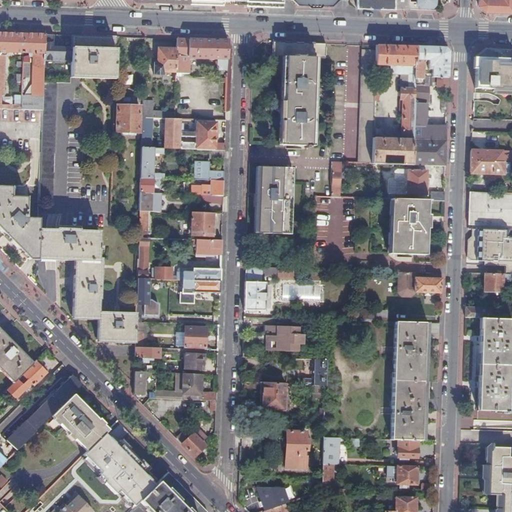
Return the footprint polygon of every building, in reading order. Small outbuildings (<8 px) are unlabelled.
[(357,0),(357,7),(379,8),(395,8),(394,0),(357,0)] [(409,0),(394,0),(395,8),(409,9),(409,1),(409,0)] [(416,9),(437,10),(437,0),(416,0),(417,1),(416,9)] [(503,13),(511,12),(511,0),(479,0),(479,5),(485,12),(503,13)] [(9,33),(0,32),(0,108),(22,109),(22,105),(1,104),(1,96),(4,96),(5,53),(7,52),(23,53),(24,34),(9,33)] [(33,34),(24,34),(23,53),(35,54),(45,54),(45,34),(33,34)] [(54,35),(45,34),(45,54),(44,61),(72,61),(72,48),(53,47),(54,35)] [(95,36),(72,35),(72,48),(72,61),(71,75),(115,77),(116,37),(95,36)] [(205,40),(177,39),(177,49),(176,72),(189,72),(189,62),(200,63),(200,60),(218,60),(218,70),(228,71),(229,41),(205,40)] [(286,58),(314,59),(326,59),(326,44),(324,44),(322,44),(273,42),(273,57),(286,58)] [(396,47),(376,46),(376,51),(375,66),(391,66),(401,66),(401,74),(400,85),(403,89),(400,89),(400,111),(402,112),(401,139),(374,138),(373,163),(379,164),(397,164),(413,165),(413,140),(416,47),(396,47)] [(432,48),(416,47),(413,140),(446,141),(446,127),(425,126),(426,118),(427,118),(428,104),(430,104),(430,93),(430,87),(423,86),(424,78),(425,61),(429,61),(429,70),(431,70),(431,78),(437,78),(437,88),(448,88),(449,52),(445,48),(432,48)] [(176,72),(177,49),(157,49),(157,64),(153,64),(153,75),(163,75),(163,72),(176,72)] [(375,66),(376,51),(362,50),(359,163),(373,163),(374,138),(374,101),(375,86),(375,66)] [(511,50),(486,50),(476,58),(475,90),(494,90),(494,93),(511,93),(511,50)] [(45,54),(35,54),(35,56),(33,56),(33,68),(44,69),(44,61),(45,54)] [(314,59),(286,58),(283,146),(305,147),(305,149),(310,149),(310,147),(311,147),(314,59)] [(401,66),(391,66),(390,74),(401,74),(401,66)] [(44,69),(33,68),(33,96),(43,96),(44,83),(44,69)] [(447,94),(448,88),(437,88),(437,78),(431,78),(424,78),(423,86),(430,87),(430,93),(447,94)] [(43,96),(43,110),(40,197),(54,198),(57,83),(44,83),(43,96)] [(154,101),(143,101),(143,119),(150,119),(166,119),(175,120),(175,113),(154,112),(154,101)] [(140,108),(118,107),(117,131),(140,132),(140,108)] [(183,131),(183,128),(180,128),(181,120),(175,120),(166,119),(165,149),(189,150),(210,151),(225,152),(225,148),(215,148),(215,124),(197,123),(197,124),(194,124),(194,126),(197,126),(197,134),(189,134),(189,131),(183,131)] [(487,132),(471,132),(471,140),(487,141),(487,132)] [(446,141),(413,140),(413,165),(445,166),(445,153),(446,141)] [(149,149),(142,148),(141,178),(161,179),(164,179),(164,175),(161,175),(161,174),(154,173),(155,154),(163,154),(164,149),(149,149)] [(501,151),(470,150),(470,162),(503,163),(503,160),(501,160),(501,151)] [(225,160),(225,152),(210,151),(210,160),(225,160)] [(511,151),(501,151),(501,160),(503,160),(503,163),(509,163),(510,163),(511,151)] [(503,163),(470,162),(470,174),(509,176),(509,163),(503,163)] [(342,168),(332,167),(332,186),(341,186),(342,168)] [(290,168),(260,168),(258,234),(287,235),(290,168)] [(224,181),(224,172),(209,171),(208,180),(211,180),(224,181)] [(426,176),(407,175),(406,194),(426,195),(426,176)] [(161,179),(141,178),(140,193),(153,193),(153,189),(160,189),(161,179)] [(224,186),(224,181),(211,180),(211,185),(201,185),(201,186),(192,186),(191,195),(208,195),(224,196),(224,186)] [(332,186),(332,197),(341,198),(341,186),(332,186)] [(0,187),(0,231),(29,261),(38,261),(38,258),(39,231),(39,220),(30,220),(31,205),(30,202),(28,200),(27,199),(11,198),(12,190),(18,190),(18,188),(12,187),(12,188),(0,187)] [(444,202),(444,192),(431,192),(430,201),(444,202)] [(468,221),(468,225),(511,226),(511,193),(469,192),(469,198),(468,221)] [(140,193),(140,211),(148,212),(159,212),(160,194),(153,193),(140,193)] [(223,204),(224,196),(208,195),(208,203),(223,204)] [(428,216),(426,216),(423,216),(424,201),(393,200),(392,255),(422,256),(423,230),(426,230),(428,230),(428,216)] [(140,211),(139,227),(139,238),(143,238),(143,227),(147,227),(148,212),(140,211)] [(212,236),(213,213),(192,212),(192,215),(192,230),(189,230),(189,236),(212,236)] [(56,231),(39,231),(38,258),(75,260),(73,317),(98,318),(98,340),(136,342),(136,322),(136,316),(136,314),(100,313),(100,301),(102,301),(103,259),(99,259),(99,251),(101,251),(101,247),(99,247),(99,233),(79,232),(79,231),(57,230),(56,231)] [(474,238),(504,239),(504,231),(474,230),(474,238)] [(143,238),(139,238),(138,279),(146,279),(148,238),(143,238)] [(467,252),(467,258),(470,262),(484,262),(505,263),(505,267),(505,275),(510,275),(511,275),(511,239),(504,239),(474,238),(471,238),(468,240),(467,252)] [(221,254),(222,240),(192,239),(192,246),(196,246),(196,253),(221,254)] [(156,279),(172,280),(172,277),(170,268),(154,267),(154,271),(156,271),(156,279)] [(261,267),(246,267),(246,282),(263,283),(263,276),(261,276),(261,267)] [(298,269),(261,267),(261,276),(263,276),(277,277),(277,279),(298,279),(298,269)] [(221,281),(221,269),(193,269),(193,272),(178,272),(178,280),(183,280),(221,281)] [(441,293),(441,274),(431,274),(431,278),(415,278),(415,273),(398,272),(397,293),(401,296),(410,297),(414,293),(414,292),(441,293)] [(505,275),(483,274),(483,291),(501,292),(502,278),(510,279),(510,275),(505,275)] [(149,279),(146,279),(138,279),(136,314),(136,316),(141,316),(142,304),(148,304),(149,279)] [(220,293),(221,281),(183,280),(183,288),(193,289),(193,292),(220,293)] [(263,283),(246,282),(245,311),(266,312),(267,283),(263,283)] [(465,309),(465,317),(481,318),(511,319),(511,313),(511,311),(507,311),(507,310),(492,310),(492,308),(469,308),(469,303),(466,303),(465,309)] [(376,310),(360,310),(360,314),(360,320),(376,321),(376,310)] [(511,319),(481,318),(478,410),(504,411),(504,414),(508,414),(511,319)] [(424,442),(428,322),(395,321),(392,441),(398,441),(418,442),(424,442)] [(143,347),(144,322),(136,322),(136,342),(136,347),(143,347)] [(271,336),(270,351),(298,352),(298,345),(304,345),(304,335),(299,334),(299,327),(266,326),(266,331),(272,331),(275,331),(275,336),(272,336),(271,336)] [(206,327),(185,327),(185,347),(205,348),(206,327)] [(0,365),(15,381),(23,374),(32,364),(0,330),(0,365)] [(159,358),(160,348),(143,347),(136,347),(135,357),(159,358)] [(204,355),(186,354),(185,369),(201,370),(201,364),(204,364),(204,355)] [(313,385),(325,385),(326,360),(315,359),(314,379),(303,378),(303,384),(313,385)] [(32,364),(23,374),(33,385),(46,372),(35,361),(32,364)] [(67,370),(62,364),(52,374),(57,380),(67,370)] [(143,395),(144,372),(139,372),(135,372),(134,394),(143,395)] [(200,395),(201,374),(184,373),(183,394),(200,395)] [(82,385),(73,375),(54,394),(56,395),(38,414),(36,412),(7,441),(17,450),(52,416),(73,394),(82,385)] [(285,384),(261,383),(261,393),(263,393),(263,402),(273,402),(273,409),(286,410),(287,397),(285,397),(285,384)] [(312,401),(324,401),(325,385),(313,385),(312,401)] [(216,401),(216,393),(203,392),(203,400),(211,400),(216,401)] [(52,416),(86,451),(107,430),(73,394),(52,416)] [(0,429),(8,421),(6,418),(0,423),(0,429)] [(306,432),(286,431),(285,467),(305,468),(306,457),(305,457),(305,450),(308,450),(308,440),(306,439),(306,432)] [(178,440),(194,457),(205,446),(200,441),(201,440),(198,437),(197,438),(193,433),(186,440),(182,436),(178,440)] [(333,464),(334,438),(324,438),(323,464),(331,464),(333,464)] [(128,511),(150,489),(99,439),(77,462),(128,511)] [(14,453),(17,450),(7,441),(4,443),(14,453)] [(417,458),(418,442),(398,441),(398,458),(417,458)] [(511,511),(511,457),(511,458),(509,458),(509,448),(489,448),(488,458),(485,458),(484,482),(486,482),(485,496),(500,496),(499,509),(497,509),(497,511),(511,511)] [(322,489),(330,489),(331,464),(323,464),(322,489)] [(416,485),(417,467),(397,467),(397,484),(416,485)] [(168,472),(139,501),(150,511),(206,511),(207,511),(188,493),(168,472)] [(434,492),(435,484),(421,484),(421,492),(434,492)] [(0,511),(16,497),(4,486),(0,490),(0,511)] [(262,511),(263,511),(279,506),(276,497),(259,503),(256,494),(246,498),(258,511),(262,511)] [(75,495),(64,506),(70,511),(88,511),(90,511),(75,495)] [(415,511),(416,498),(396,497),(395,511),(415,511)]
